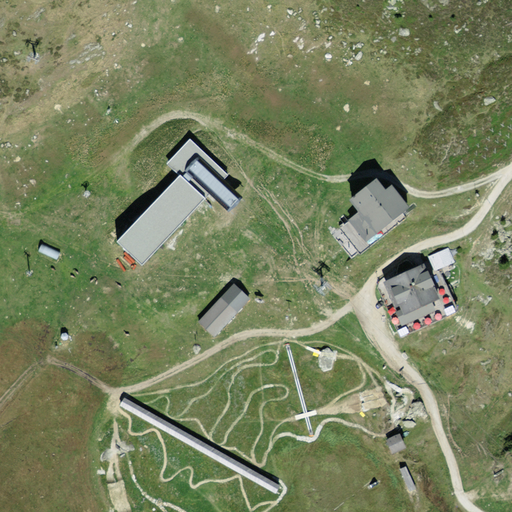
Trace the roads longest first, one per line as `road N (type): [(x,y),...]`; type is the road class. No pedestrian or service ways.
road 1 (track): [(511,170),(444,194),(409,189),(379,173),(324,177),(183,114),(149,125),(122,161)]
road 2 (track): [(364,294),(320,327),(239,334),(156,379),(47,356),(0,403)]
road 3 (track): [(364,294),(432,403),(458,490),(480,511)]
road 4 (track): [(511,170),(460,235),(390,261),(364,294)]
